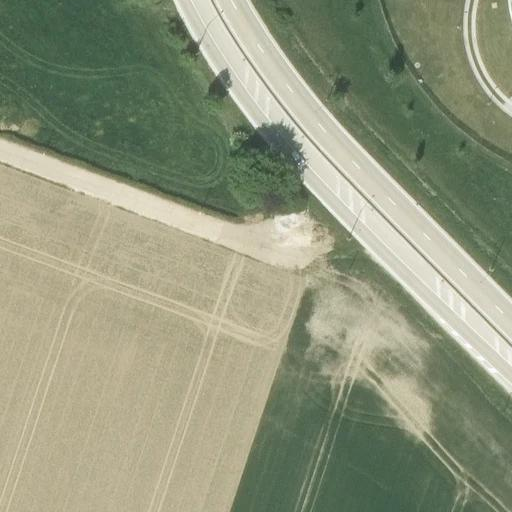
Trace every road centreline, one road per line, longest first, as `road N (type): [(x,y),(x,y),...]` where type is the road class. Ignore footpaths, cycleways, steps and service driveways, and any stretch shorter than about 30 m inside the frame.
road 1 (secondary): [(179,0),(276,143),(511,377)]
road 2 (secondary): [(511,325),(325,131),(231,0)]
road 3 (unclassified): [(0,145),(288,249)]
